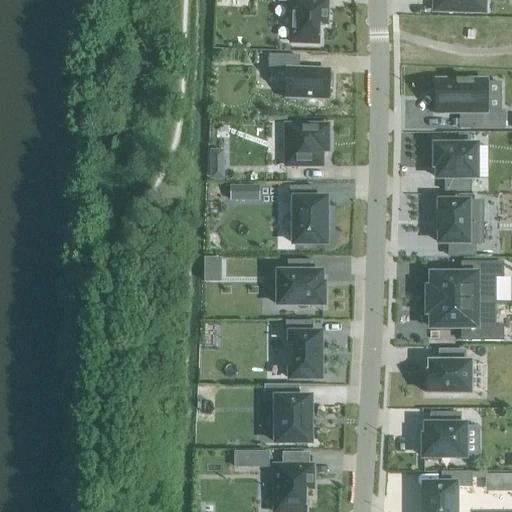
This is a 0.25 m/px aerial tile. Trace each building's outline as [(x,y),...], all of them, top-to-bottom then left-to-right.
[(278,0),(278,3),(292,3),(291,44),(318,45),(319,27),(326,27),(327,3),(320,3),(319,0),(278,0)] [(434,0),(434,12),(483,13),(483,0),(434,0)] [(270,57),(269,71),(287,72),(286,100),(328,101),(329,90),(333,90),(333,76),(329,76),(329,72),(299,71),(299,58),(270,57)] [(486,82),(436,82),(436,115),(459,115),(471,115),(471,130),(504,130),(504,113),(501,113),(486,113),(486,82)] [(286,127),(286,167),(321,167),(321,152),(327,152),(327,127),(286,127)] [(435,149),(435,168),(438,168),(438,179),(438,180),(445,180),(445,193),(470,192),(470,180),(475,180),(475,148),(435,149)] [(218,171),(211,171),(211,180),(218,180),(224,180),(223,171),(218,171)] [(240,188),(231,188),(231,202),(240,202),(240,188)] [(291,189),(291,203),(295,203),(295,246),(326,245),(326,202),(316,201),(316,189),(291,189)] [(439,205),(440,245),(467,245),(467,205),(439,205)] [(279,275),(279,307),(323,307),(323,287),(321,287),(321,275),(313,276),(313,263),(288,263),(288,276),(279,275)] [(428,291),(428,303),(495,303),(495,279),(502,279),(502,265),(461,265),(461,277),(432,277),(432,291),(428,291)] [(428,303),(428,315),(432,315),(432,329),(461,329),(461,342),(502,342),(502,328),(495,328),(495,303),(428,303)] [(311,324),(286,324),(286,338),(290,338),(290,380),(319,380),(319,336),(311,336),(311,324)] [(429,375),(429,395),(471,395),(471,365),(467,365),(467,352),(441,352),(441,365),(432,365),(432,375),(429,375)] [(298,388),(264,388),(264,402),(276,402),(276,444),(310,444),(309,400),(298,400),(298,388)] [(423,439),(423,459),(464,459),(464,428),(460,428),(460,415),(430,415),(430,428),(426,428),(426,439),(423,439)] [(246,453),(234,453),(234,469),(246,469),(246,453)] [(274,468),(273,511),(305,511),(305,492),(312,492),(312,468),(308,468),(308,455),(283,455),(283,468),(274,468)] [(424,487),(423,511),(454,511),(455,489),(471,489),(471,474),(442,474),(442,487),(424,487)]
